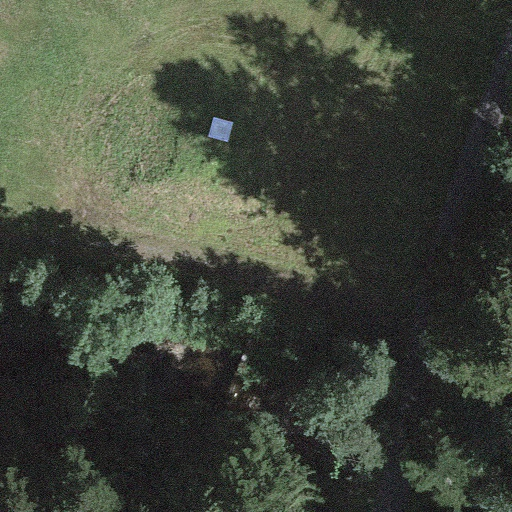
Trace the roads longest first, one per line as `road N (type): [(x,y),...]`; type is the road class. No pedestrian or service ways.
road 1 (track): [(0,213),(326,291),(433,369)]
road 2 (unclassified): [(379,511),(511,183)]
